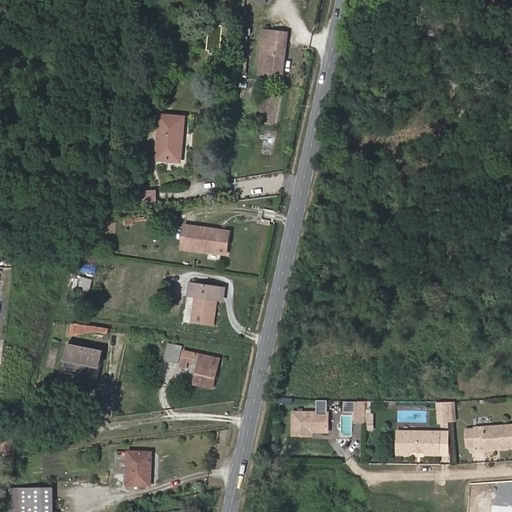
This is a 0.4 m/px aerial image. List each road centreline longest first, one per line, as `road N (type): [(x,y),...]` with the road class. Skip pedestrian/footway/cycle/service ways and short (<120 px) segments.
road 1 (secondary): [(230,511),(344,0)]
road 2 (unknown): [(294,223),(252,210),(175,216)]
